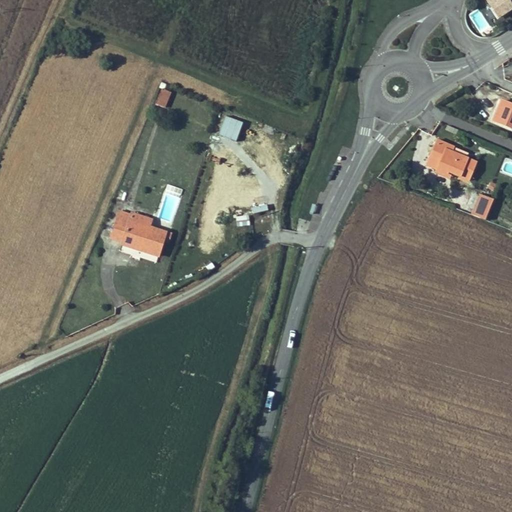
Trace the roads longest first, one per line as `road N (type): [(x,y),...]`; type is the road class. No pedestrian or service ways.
road 1 (unclassified): [(57,351),(184,295),(268,240),(319,242)]
road 2 (tertiary): [(244,511),(319,242)]
